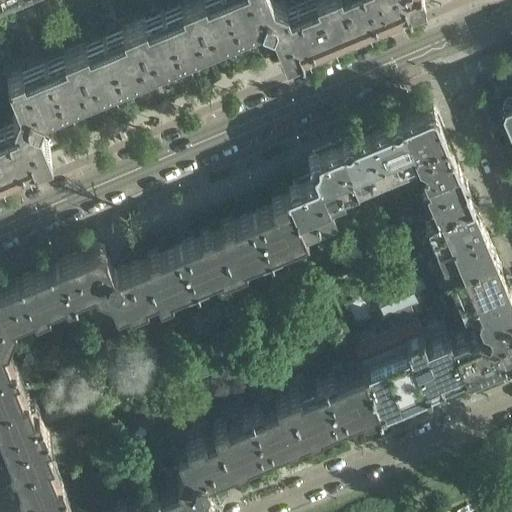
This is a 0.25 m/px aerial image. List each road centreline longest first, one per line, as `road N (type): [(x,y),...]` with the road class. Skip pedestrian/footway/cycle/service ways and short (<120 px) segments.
road 1 (tertiary): [(448,39),(0,228)]
road 2 (residential): [(255,511),(511,400)]
road 3 (residential): [(511,189),(448,39)]
